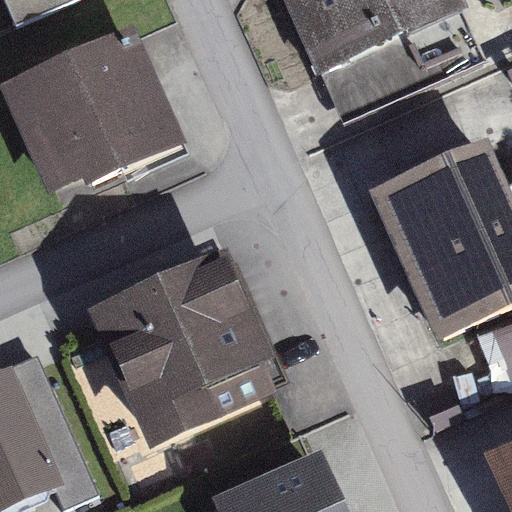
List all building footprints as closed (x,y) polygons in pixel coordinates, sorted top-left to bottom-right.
[(450,0),(265,0),(305,87),(458,17),(450,0)] [(141,32),(6,94),(60,211),(195,148),(141,32)] [(511,193),(507,195),(489,153),(382,200),(443,338),(511,307),(511,193)] [(215,266),(76,335),(135,453),(275,386),(215,266)] [(0,505),(2,511),(55,488),(65,511),(68,511),(97,500),(37,365),(0,381),(0,505)] [(511,450),(501,454),(511,480),(511,450)] [(328,511),(312,474),(229,510),(229,511),(328,511)]
